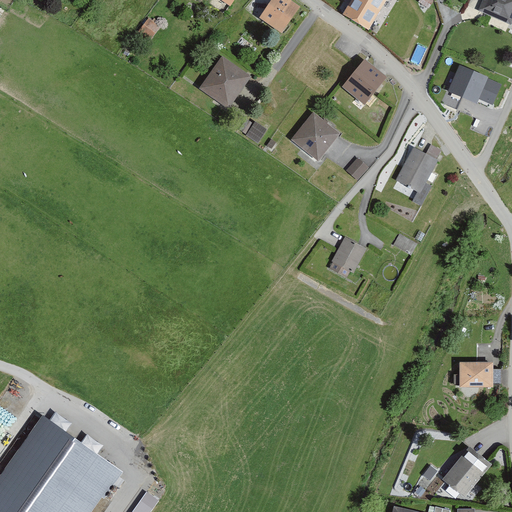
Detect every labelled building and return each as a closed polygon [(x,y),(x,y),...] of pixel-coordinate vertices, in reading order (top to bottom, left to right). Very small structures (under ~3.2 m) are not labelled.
[(217,0),(230,8),(235,0),(188,0),(190,0),(217,0)] [(300,10),(286,0),(275,0),(261,21),(282,36),(300,10)] [(371,30),(388,0),(354,0),(346,15),(371,30)] [(511,24),(511,0),(484,0),(480,11),(511,25),(511,24)] [(139,34),(150,42),(160,29),(149,21),(139,34)] [(230,112),(252,80),(222,59),(200,91),(230,112)] [(388,81),(365,63),(343,91),(366,109),(388,81)] [(477,105),(488,81),(461,69),(450,93),(477,105)] [(508,81),(496,75),(492,85),(504,90),(508,81)] [(319,164),(341,137),(315,116),(293,143),(319,164)] [(267,133),(255,125),(247,138),(259,145),(267,133)] [(426,157),(414,150),(397,182),(419,194),(414,202),(422,207),(431,189),(427,187),(439,164),(437,162),(441,153),(431,147),(426,157)] [(367,170),(356,161),(346,172),(357,181),(367,170)] [(417,246),(400,237),(393,248),(411,257),(417,246)] [(367,250),(346,239),(334,264),(336,265),(333,270),(349,278),(352,273),(354,274),(367,250)] [(493,390),(493,364),(460,365),(460,390),(493,390)] [(93,511),(121,473),(42,418),(0,477),(0,511),(93,511)] [(491,468),(471,450),(443,482),(464,500),(491,468)] [(436,474),(430,469),(423,478),(429,482),(436,474)] [(149,511),(159,496),(146,487),(130,511),(149,511)]
